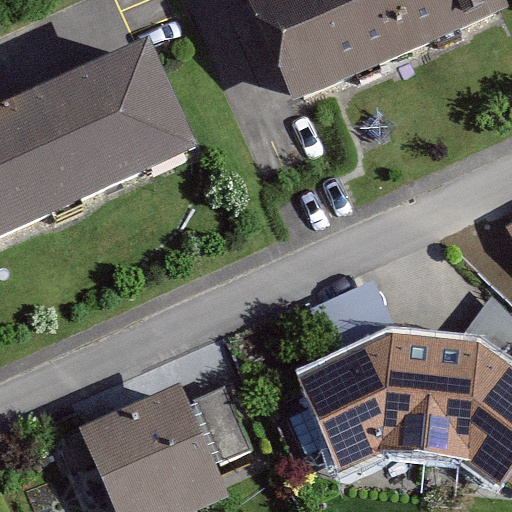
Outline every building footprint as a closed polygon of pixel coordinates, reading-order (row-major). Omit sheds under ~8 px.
[(251,0),(243,4),(293,114),(506,18),(498,0),(251,0)] [(0,119),(0,255),(197,173),(148,57),(0,119)] [(511,231),(503,236),(511,251),(511,231)] [(337,477),(381,457),(469,467),(511,497),(511,380),(475,354),(389,346),(296,389),(337,477)] [(80,440),(111,511),(200,511),(224,502),(177,397),(80,440)]
